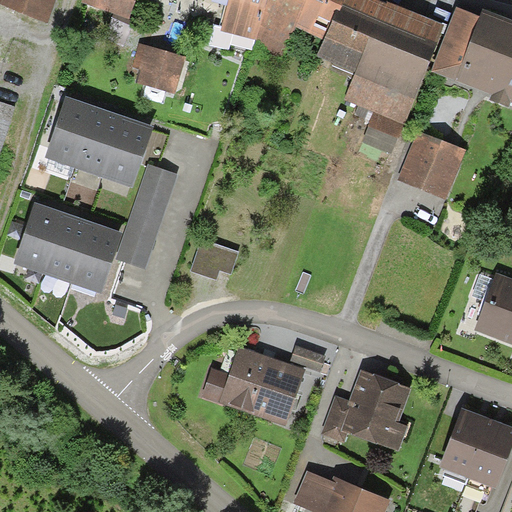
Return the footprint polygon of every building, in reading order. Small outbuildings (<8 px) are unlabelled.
[(56,0),(0,0),(0,6),(49,23),(56,0)] [(82,0),(82,3),(129,19),(136,0),(82,0)] [(256,41),(268,0),(211,0),(229,5),(222,32),(256,41)] [(325,43),(346,0),(268,0),(256,41),(255,47),(281,61),(296,28),(325,43)] [(387,7),(370,0),(346,0),(325,43),(317,58),(355,76),(345,101),(374,113),(405,125),(444,26),(388,5),(387,7)] [(455,83),(481,20),(457,10),(432,74),(455,83)] [(511,104),(511,22),(484,12),(481,20),(455,83),(492,97),(490,103),(509,110),(511,104)] [(140,45),(133,68),(141,71),(137,84),(168,94),(180,58),(140,45)] [(45,160),(74,170),(95,109),(82,104),(65,99),(45,160)] [(0,104),(0,153),(14,109),(0,104)] [(95,109),(74,170),(104,180),(125,119),(111,114),(95,109)] [(393,155),(405,125),(374,113),(363,143),(393,155)] [(125,119),(104,180),(132,189),(153,128),(136,122),(125,119)] [(446,201),(466,151),(418,132),(398,182),(446,201)] [(149,165),(115,261),(145,271),(178,175),(149,165)] [(14,266),(44,276),(64,215),(51,211),(35,205),(14,266)] [(64,215),(44,276),(73,286),(94,225),(80,220),(64,215)] [(94,225),(73,286),(102,295),(122,234),(106,229),(94,225)] [(239,253),(202,241),(192,273),(217,281),(220,272),(232,276),(239,253)] [(511,280),(496,275),(475,332),(511,345),(511,280)] [(296,346),(290,363),(320,374),(326,357),(296,346)] [(269,359),(239,349),(230,376),(212,369),(202,398),(286,427),(306,371),(269,359)] [(412,390),(360,371),(352,395),(349,403),(348,407),(351,408),(342,431),(348,433),(399,452),(408,428),(399,424),(412,390)] [(348,407),(349,403),(335,398),(322,436),(344,444),(348,433),(342,431),(351,408),(348,407)] [(439,470),(468,481),(491,421),(479,416),(462,410),(439,470)] [(491,421),(468,481),(496,492),(511,449),(511,429),(500,424),(491,421)] [(332,483),(308,473),(293,505),(309,511),(325,511),(337,485),(332,483)] [(334,478),(332,483),(337,485),(325,511),(387,511),(391,503),(334,478)]
